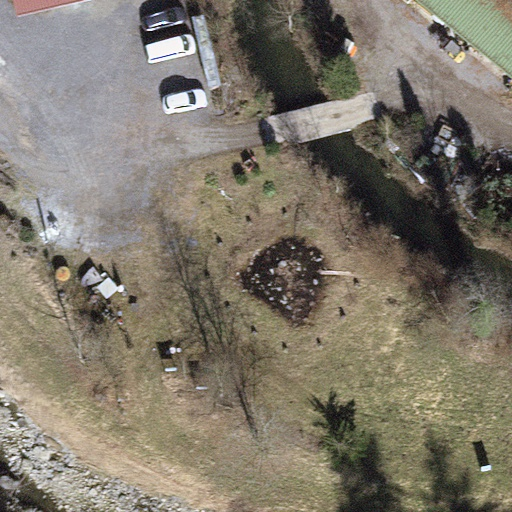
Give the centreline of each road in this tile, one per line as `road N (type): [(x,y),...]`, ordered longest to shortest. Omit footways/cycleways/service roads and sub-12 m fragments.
road 1 (track): [(0,70),(57,154),(263,140),(437,98)]
road 2 (track): [(369,0),(386,37),(437,98)]
